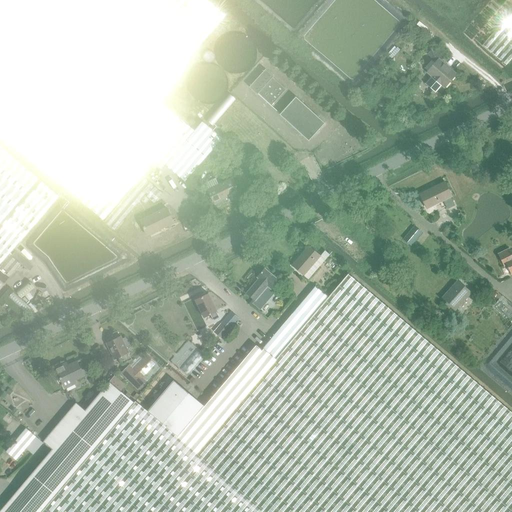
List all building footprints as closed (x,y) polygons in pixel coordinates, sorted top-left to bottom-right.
[(0,0),(0,131),(103,220),(156,157),(165,165),(195,131),(155,97),(225,15),(207,0),(0,0)] [(511,10),(482,45),(506,65),(511,57),(511,10)] [(253,53),(253,52),(252,49),(251,46),(250,43),(248,40),(246,38),(242,36),(239,34),(235,34),(232,34),(229,34),(226,36),(222,38),(219,41),(217,44),(216,48),(216,51),(216,54),(216,58),(218,61),(220,65),(222,67),(226,69),(229,70),(233,71),(236,71),(240,70),(244,68),(247,66),(249,63),(251,60),(252,56),(253,53)] [(445,88),(456,74),(441,61),(445,56),(434,47),(428,54),(435,63),(427,73),(432,77),(425,84),(435,93),(442,85),(445,88)] [(223,85),(223,84),(223,80),(222,77),(220,73),(217,71),(214,69),(211,67),(208,66),(204,66),(201,67),(197,68),(194,70),(192,72),(190,75),(188,78),(188,81),(187,85),(188,88),(189,92),(191,95),(193,98),(196,100),(199,101),(203,102),(206,102),(210,101),(214,100),(217,98),(218,97),(221,94),(222,91),(223,87),(223,85)] [(286,90),(273,78),(273,77),(266,70),(249,88),(257,95),(258,94),(272,106),(286,90)] [(309,141),(325,123),(296,97),(279,115),(309,141)] [(195,131),(165,165),(185,182),(222,139),(202,122),(195,131)] [(0,265),(9,254),(58,196),(0,146),(0,265)] [(143,177),(105,222),(115,230),(145,195),(153,185),(143,177)] [(204,183),(214,204),(239,192),(232,178),(219,185),(215,178),(204,183)] [(455,206),(451,197),(452,196),(445,182),(420,195),(427,209),(443,201),(448,210),(455,206)] [(153,185),(145,195),(154,203),(162,193),(153,185)] [(174,224),(166,208),(140,221),(147,236),(174,224)] [(422,234),(414,227),(404,240),(412,246),(422,234)] [(321,257),(309,246),(292,266),(304,276),(321,257)] [(511,274),(511,254),(509,249),(498,254),(504,267),(506,265),(511,275),(511,274)] [(21,264),(9,254),(0,265),(0,268),(10,277),(21,264)] [(452,256),(446,264),(454,269),(460,261),(452,256)] [(258,279),(246,294),(254,301),(253,303),(260,310),(275,292),(272,289),(279,281),(265,269),(257,278),(258,279)] [(9,278),(0,270),(0,280),(4,284),(9,278)] [(266,511),(511,511),(511,412),(348,274),(328,297),(315,287),(263,348),(261,351),(255,345),(205,406),(173,381),(148,412),(266,511)] [(471,295),(462,287),(463,286),(457,281),(441,299),(455,312),(471,295)] [(51,298),(49,293),(30,304),(32,308),(51,298)] [(220,318),(216,312),(217,312),(208,294),(195,301),(204,318),(210,315),(213,321),(220,318)] [(511,304),(502,296),(494,306),(511,320),(511,304)] [(215,331),(222,337),(228,330),(228,331),(239,318),(231,312),(221,324),(221,325),(215,331)] [(128,344),(125,339),(122,341),(121,338),(107,345),(115,361),(120,359),(123,365),(132,361),(125,346),(128,344)] [(206,356),(197,348),(179,369),(188,377),(206,356)] [(160,368),(146,355),(132,369),(127,364),(120,372),(138,390),(145,382),(146,383),(160,368)] [(60,382),(61,382),(65,389),(75,384),(74,381),(84,376),(77,362),(67,366),(66,364),(55,369),(59,376),(57,377),(60,382)] [(115,376),(109,382),(120,391),(126,385),(115,376)] [(43,441),(53,450),(7,503),(0,511),(266,511),(148,412),(136,402),(135,403),(120,391),(109,382),(85,411),(76,403),(43,441)] [(26,428),(6,452),(16,460),(26,448),(36,437),(26,428)]
